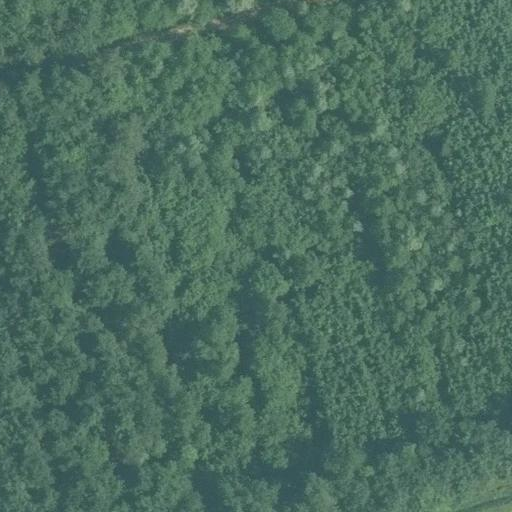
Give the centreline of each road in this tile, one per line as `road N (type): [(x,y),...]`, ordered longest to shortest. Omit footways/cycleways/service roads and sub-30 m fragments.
road 1 (track): [(0,89),(301,0)]
road 2 (track): [(511,477),(395,511)]
